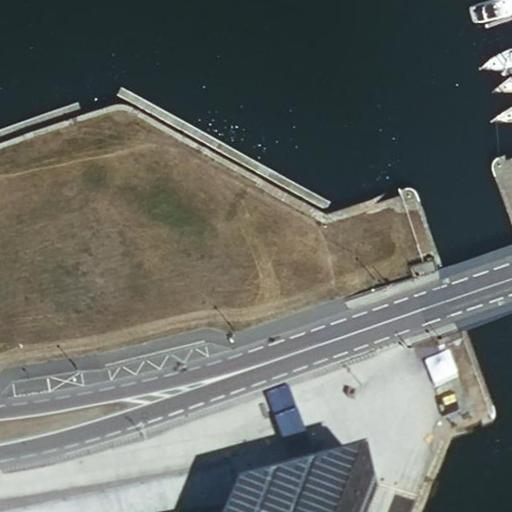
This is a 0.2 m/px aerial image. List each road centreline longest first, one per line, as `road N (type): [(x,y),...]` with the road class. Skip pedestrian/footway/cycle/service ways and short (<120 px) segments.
road 1 (tertiary): [(511,282),(148,401)]
road 2 (tertiary): [(0,452),(38,446),(148,401)]
road 3 (tertiary): [(148,401),(0,414)]
